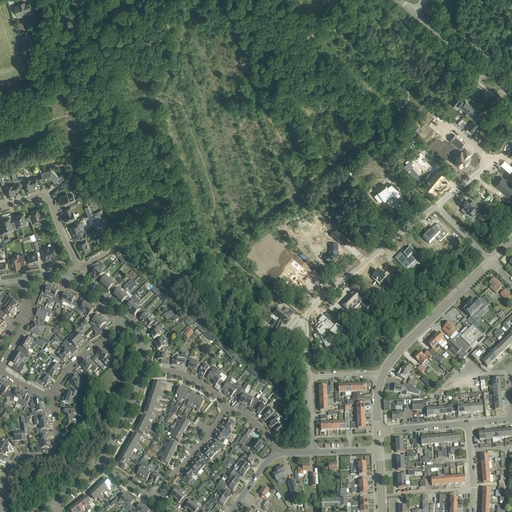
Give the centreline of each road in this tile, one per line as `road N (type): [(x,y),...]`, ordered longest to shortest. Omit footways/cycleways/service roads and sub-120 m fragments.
road 1 (residential): [(310,379),(305,319),(312,305),(435,205)]
road 2 (unclassified): [(380,378),(490,260)]
road 3 (residential): [(0,511),(14,455),(57,449),(51,395)]
road 4 (tertiary): [(511,94),(413,12)]
road 5 (residential): [(76,264),(48,198),(0,207)]
